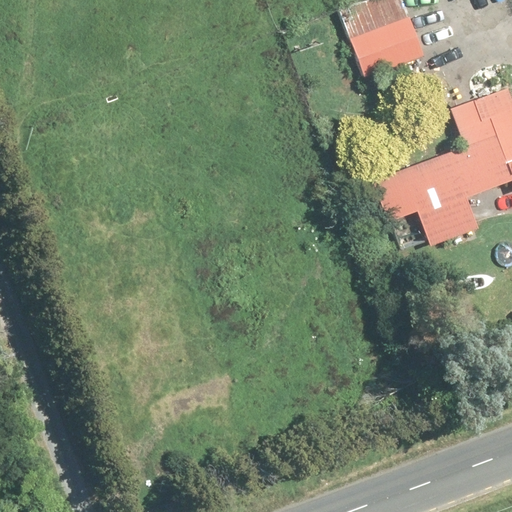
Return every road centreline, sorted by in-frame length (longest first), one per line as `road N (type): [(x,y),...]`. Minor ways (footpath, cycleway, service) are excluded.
road 1 (track): [(0,293),(79,511)]
road 2 (secondary): [(511,452),(348,511)]
